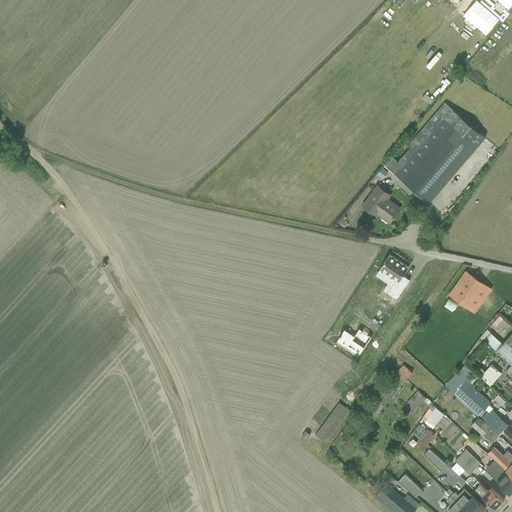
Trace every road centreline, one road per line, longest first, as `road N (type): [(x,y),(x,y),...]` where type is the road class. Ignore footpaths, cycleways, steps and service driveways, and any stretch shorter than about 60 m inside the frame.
road 1 (track): [(511,271),(147,191),(27,147)]
road 2 (track): [(216,511),(182,401),(142,315),(27,147)]
